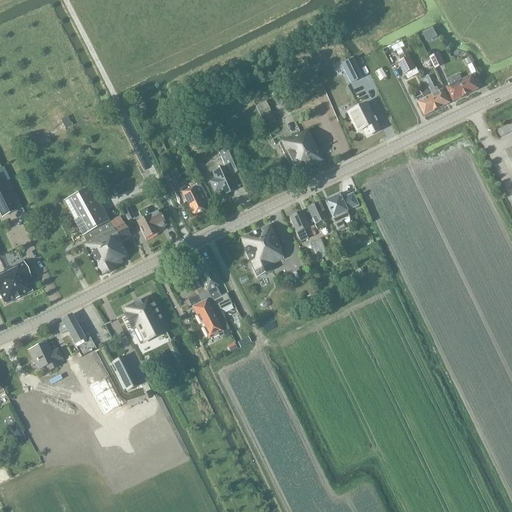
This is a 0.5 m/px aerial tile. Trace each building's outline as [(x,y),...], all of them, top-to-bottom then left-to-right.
[(432,28),(422,34),(426,41),(437,35),(432,28)] [(430,58),(435,69),(444,64),(439,53),(430,58)] [(416,69),(410,57),(401,61),(399,63),(405,75),(405,74),(412,71),(416,69)] [(363,78),(353,59),(341,65),(351,84),(363,78)] [(437,110),(450,104),(443,90),(437,93),(433,85),(436,84),(432,75),(422,80),(428,91),(437,110)] [(466,96),(479,89),(473,76),(462,81),(458,75),(456,76),(466,96)] [(453,102),(466,96),(456,76),(448,80),(451,86),(447,88),(453,102)] [(425,117),(437,110),(428,91),(425,87),(420,89),(423,95),(416,99),(425,117)] [(136,103),(140,113),(147,110),(142,100),(136,103)] [(373,118),(366,104),(349,113),(358,132),(364,129),(368,136),(379,131),(375,123),(376,123),(374,118),(373,118)] [(61,120),(66,129),(73,125),(68,116),(61,120)] [(280,142),(295,174),(322,161),(308,131),(301,135),(300,133),(280,142)] [(227,149),(218,153),(225,168),(213,173),(216,180),(210,182),(215,193),(221,191),(223,196),(236,190),(228,172),(235,169),(236,171),(227,149)] [(167,175),(176,193),(185,189),(176,170),(167,175)] [(0,178),(0,213),(2,217),(16,211),(0,178)] [(204,211),(202,208),(209,204),(200,185),(182,194),(193,217),(204,211)] [(112,221),(93,186),(66,201),(84,236),(112,221)] [(349,217),(347,212),(359,206),(353,193),(341,199),(340,196),(338,197),(337,195),(332,197),(333,199),(325,203),(337,230),(344,227),(342,221),(349,217)] [(326,221),(322,213),(324,212),(319,203),(307,208),(317,230),(325,226),(323,222),(326,221)] [(124,211),(129,220),(134,217),(130,208),(124,211)] [(136,222),(145,240),(157,234),(156,231),(166,226),(158,211),(150,215),(146,208),(138,212),(142,219),(136,222)] [(289,218),(300,243),(308,239),(304,231),(309,229),(302,212),(299,213),(299,212),(294,214),(295,215),(289,218)] [(120,217),(112,221),(84,236),(87,241),(83,243),(101,277),(115,270),(114,268),(122,264),(120,261),(128,256),(121,242),(130,237),(120,217)] [(279,250),(281,249),(270,225),(239,239),(256,278),(270,272),(268,266),(283,259),(279,250)] [(325,248),(321,239),(315,241),(320,250),(323,257),(328,255),(325,248)] [(314,253),(320,250),(315,241),(310,243),(314,253)] [(205,261),(193,266),(206,292),(198,297),(200,302),(201,304),(208,300),(210,299),(215,309),(217,307),(219,312),(232,305),(226,294),(217,299),(215,295),(219,294),(216,288),(218,287),(205,261)] [(5,272),(18,298),(31,292),(32,292),(32,291),(31,291),(26,280),(31,278),(23,263),(5,272)] [(0,294),(5,305),(18,298),(5,272),(0,274),(0,294)] [(110,293),(114,308),(122,306),(118,291),(110,293)] [(140,301),(124,309),(125,310),(126,309),(128,313),(125,315),(136,337),(139,335),(143,343),(152,339),(165,332),(166,332),(160,320),(161,320),(149,296),(139,301),(140,301)] [(198,297),(189,301),(208,340),(221,334),(223,338),(230,334),(231,334),(223,319),(224,319),(221,312),(220,313),(219,312),(217,307),(215,309),(210,299),(208,300),(201,304),(200,302),(198,297)] [(94,351),(96,350),(87,333),(83,336),(72,315),(61,321),(63,324),(57,327),(61,335),(67,332),(81,358),(94,351)] [(35,349),(29,351),(39,371),(48,367),(50,372),(60,367),(58,362),(64,359),(59,350),(53,353),(48,342),(42,345),(40,344),(36,346),(35,349)] [(124,358),(113,363),(119,374),(127,392),(138,386),(138,385),(129,369),(124,358)] [(119,407),(104,381),(90,388),(105,414),(119,407)] [(70,433),(45,384),(25,394),(50,443),(70,433)] [(85,433),(103,469),(179,432),(162,396),(85,433)] [(67,431),(71,441),(84,436),(80,426),(67,431)]
